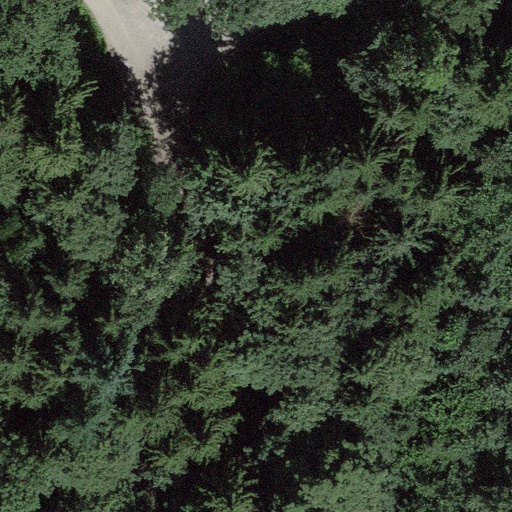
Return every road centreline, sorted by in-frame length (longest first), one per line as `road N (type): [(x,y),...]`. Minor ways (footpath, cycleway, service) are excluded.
road 1 (track): [(106,0),(123,20),(167,140),(247,408),(268,511)]
road 2 (track): [(123,20),(490,0)]
